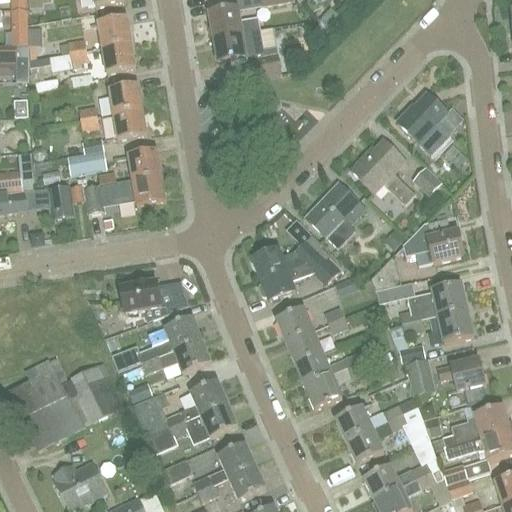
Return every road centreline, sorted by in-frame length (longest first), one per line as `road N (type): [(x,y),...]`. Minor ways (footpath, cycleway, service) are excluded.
road 1 (residential): [(208,231),(272,197),(449,19)]
road 2 (residential): [(318,511),(228,307),(208,231)]
road 3 (residential): [(511,292),(473,50),(449,19)]
road 4 (residential): [(208,231),(170,0)]
road 5 (residential): [(0,273),(208,231)]
